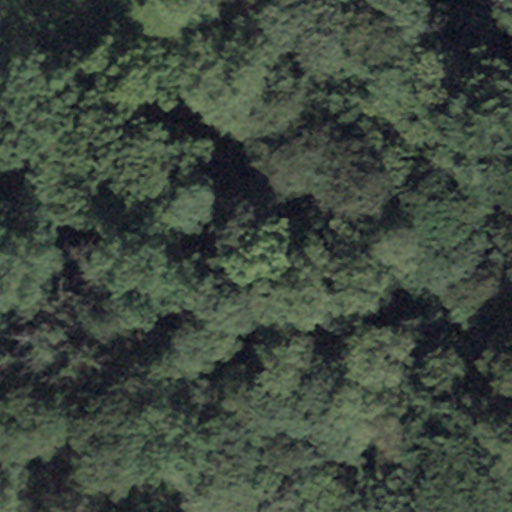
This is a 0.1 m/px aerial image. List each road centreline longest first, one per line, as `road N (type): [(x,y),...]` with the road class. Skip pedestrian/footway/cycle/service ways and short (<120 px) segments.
road 1 (track): [(78,0),(80,97),(58,302),(67,335),(86,357),(306,511)]
road 2 (track): [(196,511),(0,416)]
